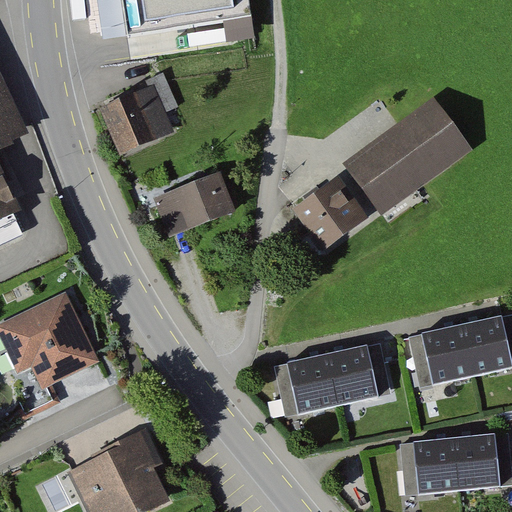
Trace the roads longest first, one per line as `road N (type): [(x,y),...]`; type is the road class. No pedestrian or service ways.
road 1 (tertiary): [(44,0),(64,127),(94,211),(153,323),(199,389)]
road 2 (residential): [(273,188),(254,348),(199,389)]
road 3 (track): [(277,0),(287,65),(273,188)]
road 4 (tertiary): [(199,389),(297,511)]
road 5 (residential): [(0,463),(118,406)]
